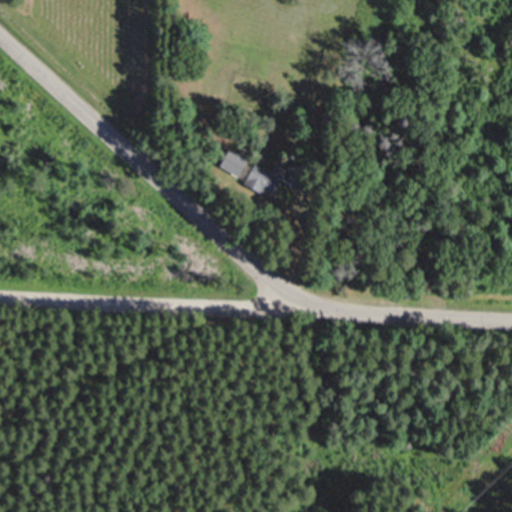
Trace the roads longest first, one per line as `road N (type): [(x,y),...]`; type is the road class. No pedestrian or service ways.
road 1 (tertiary): [(511,318),(300,307),(0,36)]
road 2 (residential): [(300,307),(0,295)]
